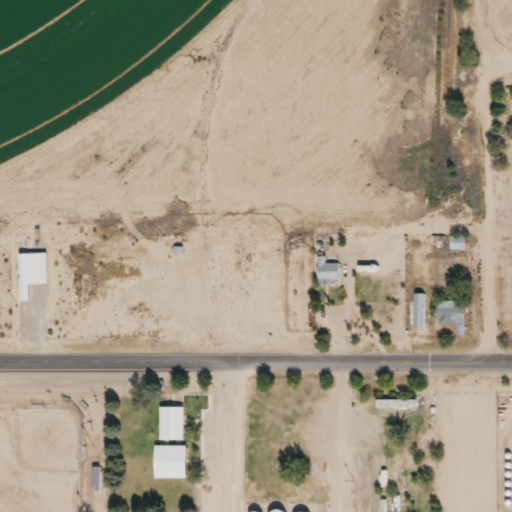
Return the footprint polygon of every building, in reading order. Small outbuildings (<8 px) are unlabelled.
[(463,250),(463,236),(448,236),(448,250),(463,250)] [(337,257),(324,256),(324,245),(316,245),(314,274),(338,273),(337,257)] [(356,257),(355,267),(380,267),(379,257),(356,257)] [(413,287),(413,321),(425,321),(424,287),(413,287)] [(463,301),(435,301),(435,326),(454,326),(454,334),(463,334),(463,301)] [(182,406),(158,406),(158,434),(182,434),(182,406)] [(153,439),(153,470),(185,471),(185,438),(153,439)] [(98,490),(98,468),(91,468),(90,490),(98,490)]
